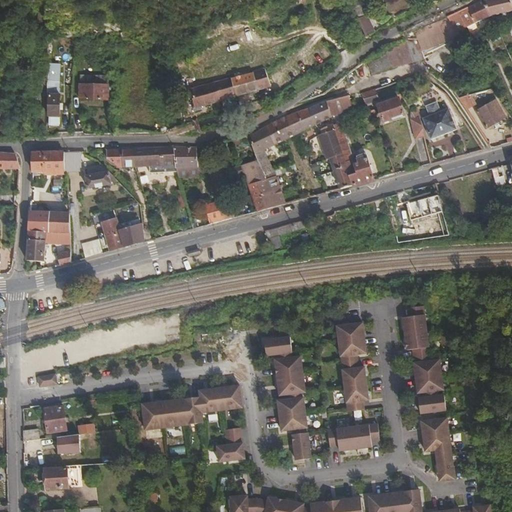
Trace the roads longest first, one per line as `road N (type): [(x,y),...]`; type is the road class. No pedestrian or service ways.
road 1 (secondary): [(511,150),(18,283)]
road 2 (unclassified): [(16,396),(256,365),(272,485),(405,467)]
road 3 (residential): [(27,143),(194,140),(246,126),(288,105),(376,38),(456,0)]
road 4 (unclassified): [(405,467),(387,322)]
road 5 (residential): [(27,143),(18,283)]
